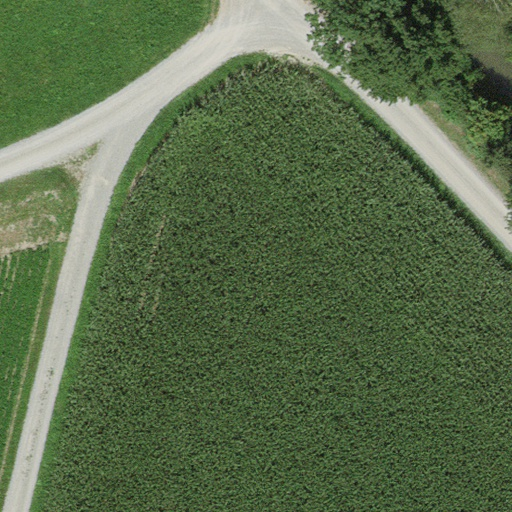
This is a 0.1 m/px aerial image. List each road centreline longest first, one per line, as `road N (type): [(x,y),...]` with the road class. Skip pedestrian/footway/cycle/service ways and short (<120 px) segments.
road 1 (track): [(29,511),(121,127)]
road 2 (track): [(511,240),(269,0)]
